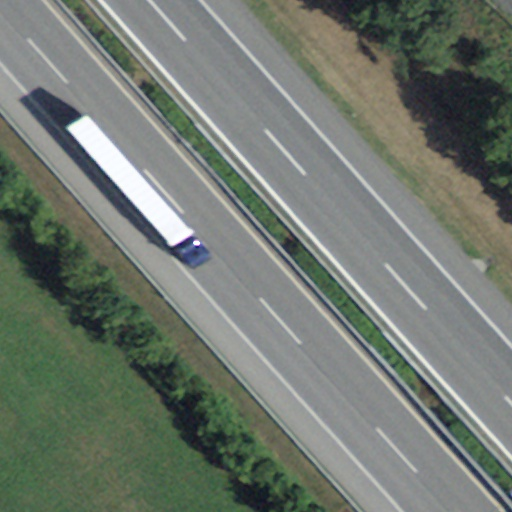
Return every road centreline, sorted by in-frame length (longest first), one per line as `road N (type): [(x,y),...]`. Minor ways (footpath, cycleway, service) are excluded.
road 1 (motorway): [(0,9),(455,511)]
road 2 (motorway): [(511,411),(137,0)]
